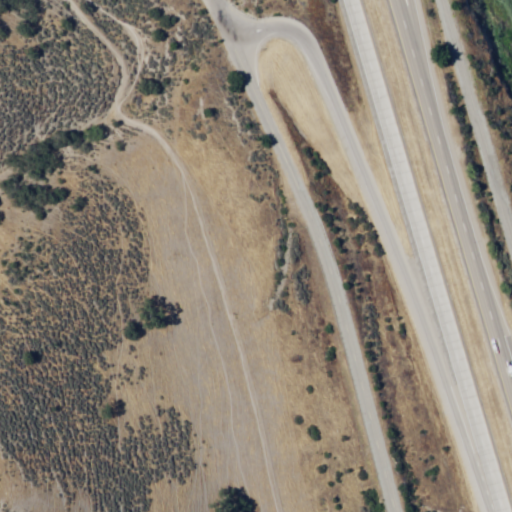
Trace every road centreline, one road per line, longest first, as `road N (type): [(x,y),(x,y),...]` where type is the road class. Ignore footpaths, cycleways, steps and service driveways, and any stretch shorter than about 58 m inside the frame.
road 1 (motorway): [(231,35),(275,28),(299,43),(395,252),(499,511)]
road 2 (motorway): [(350,0),(502,511)]
road 3 (residential): [(391,511),(338,299),(231,35)]
road 4 (motorway): [(511,391),(394,0)]
road 5 (residential): [(511,241),(439,0)]
